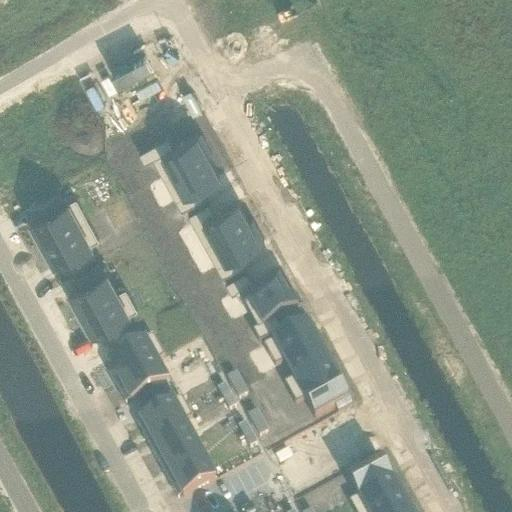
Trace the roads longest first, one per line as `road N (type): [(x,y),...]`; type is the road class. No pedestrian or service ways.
road 1 (residential): [(511,431),(302,54),(225,95)]
road 2 (residential): [(225,95),(405,422)]
road 3 (residential): [(0,254),(142,511)]
road 4 (residential): [(405,422),(241,511)]
road 5 (residential): [(0,87),(156,0)]
